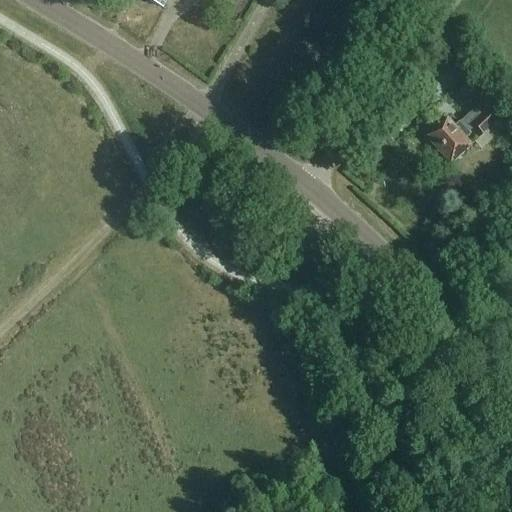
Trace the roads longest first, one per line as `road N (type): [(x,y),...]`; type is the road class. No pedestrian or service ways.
road 1 (tertiary): [(307,187),(215,115),(34,0)]
road 2 (track): [(0,332),(215,115)]
road 3 (tertiary): [(511,381),(307,187)]
road 4 (unclassified): [(307,187),(452,0)]
road 5 (track): [(341,331),(425,511)]
